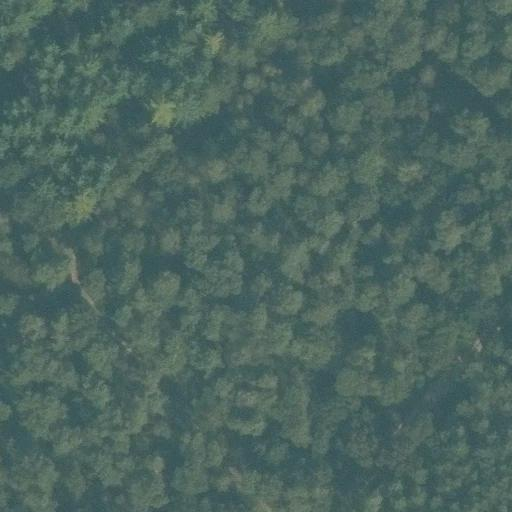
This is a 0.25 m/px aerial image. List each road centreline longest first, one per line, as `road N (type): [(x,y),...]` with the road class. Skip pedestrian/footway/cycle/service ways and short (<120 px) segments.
road 1 (track): [(278,0),(264,59),(211,116),(100,201),(74,241),(89,290),(236,477),(226,511)]
road 2 (track): [(511,312),(374,459),(336,511)]
